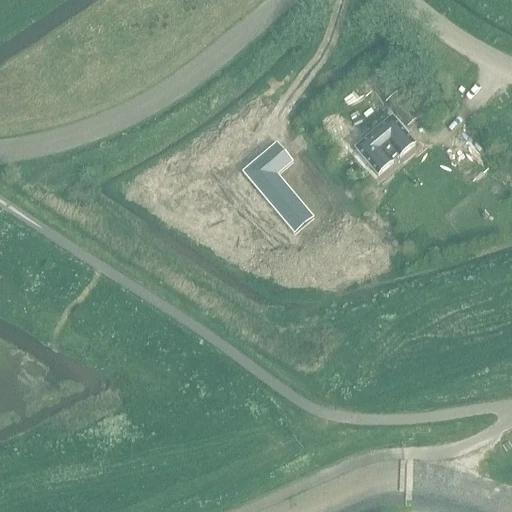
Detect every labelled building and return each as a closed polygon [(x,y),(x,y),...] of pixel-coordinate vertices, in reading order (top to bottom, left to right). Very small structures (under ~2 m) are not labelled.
[(369,78),(375,85),(383,78),(377,71),(369,78)] [(327,106),(336,117),(363,94),(354,83),(327,106)] [(419,118),(400,94),(388,104),(407,127),(419,118)] [(325,127),(346,151),(359,140),(338,116),(325,127)] [(357,149),(379,176),(416,146),(394,119),(357,149)]
